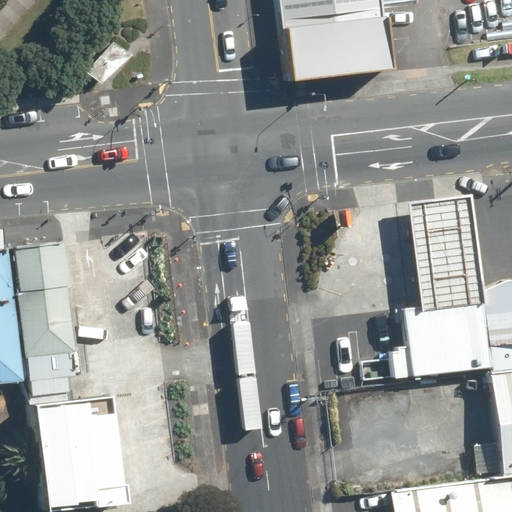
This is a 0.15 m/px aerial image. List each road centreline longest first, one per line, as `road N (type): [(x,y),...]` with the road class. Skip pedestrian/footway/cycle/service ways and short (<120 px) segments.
road 1 (tertiary): [(224,150),(269,511)]
road 2 (secondary): [(224,150),(511,121)]
road 3 (secondary): [(0,174),(224,150)]
road 4 (secondary): [(205,0),(224,150)]
